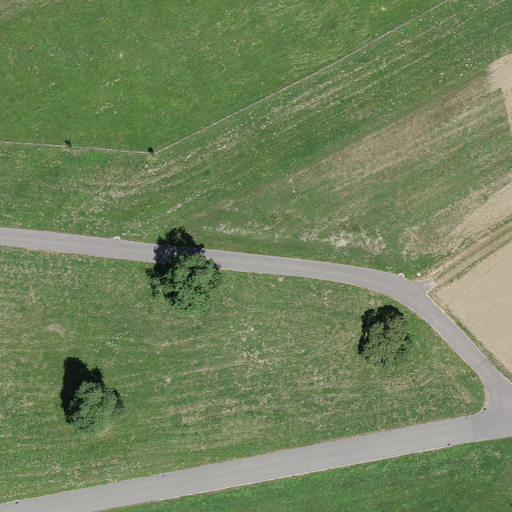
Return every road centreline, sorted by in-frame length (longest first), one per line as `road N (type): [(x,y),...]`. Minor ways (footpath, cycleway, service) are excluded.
road 1 (residential): [(0,236),(383,282),(426,308),(511,403)]
road 2 (unclassified): [(511,417),(10,511)]
